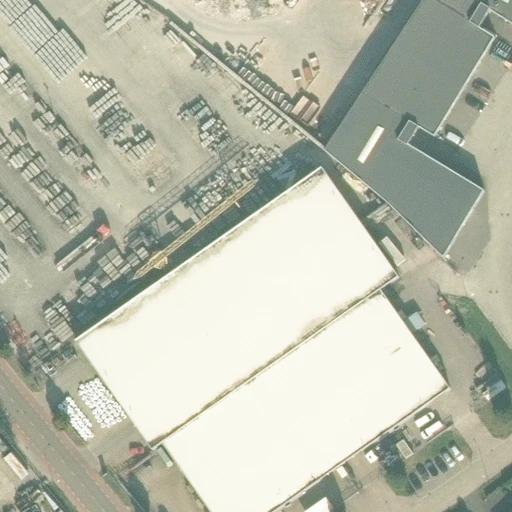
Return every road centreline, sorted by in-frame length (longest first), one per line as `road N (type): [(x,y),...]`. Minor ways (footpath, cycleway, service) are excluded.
road 1 (unknown): [(265,0),(350,66),(364,68),(399,33),(417,0)]
road 2 (unclassified): [(100,511),(0,389)]
